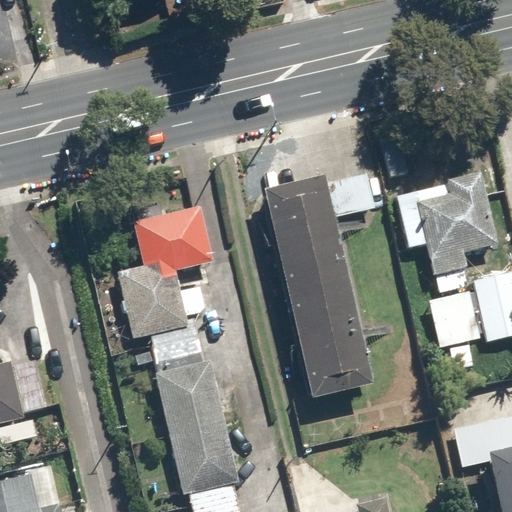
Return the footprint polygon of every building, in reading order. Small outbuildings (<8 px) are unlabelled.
[(425,247),(435,294),(467,287),(463,270),(467,269),(464,255),(497,247),(480,173),(443,181),(444,187),(395,198),(407,251),(425,247)] [(327,183),(326,177),(263,191),(311,402),(374,388),(335,219),(374,210),(366,174),(327,183)] [(176,273),(213,265),(200,208),(132,223),(142,268),(173,261),(176,273)] [(131,341),(188,328),(186,318),(180,294),(180,292),(176,273),(173,261),(142,268),(116,274),(131,341)] [(482,354),(511,347),(511,291),(510,283),(468,292),(482,354)] [(199,288),(180,292),(180,294),(186,318),(205,314),(199,288)] [(154,364),(157,374),(200,364),(192,331),(149,340),(152,352),(134,356),(136,368),(154,364)] [(182,498),(237,485),(209,362),(200,364),(157,374),(154,375),(182,498)] [(0,426),(25,421),(12,364),(0,366),(0,426)] [(511,511),(511,384),(445,399),(461,468),(490,462),(501,511),(511,511)] [(0,511),(61,511),(52,470),(0,481),(0,511)] [(238,511),(233,488),(190,498),(193,511),(238,511)] [(358,511),(384,511),(383,502),(357,507),(358,511)]
